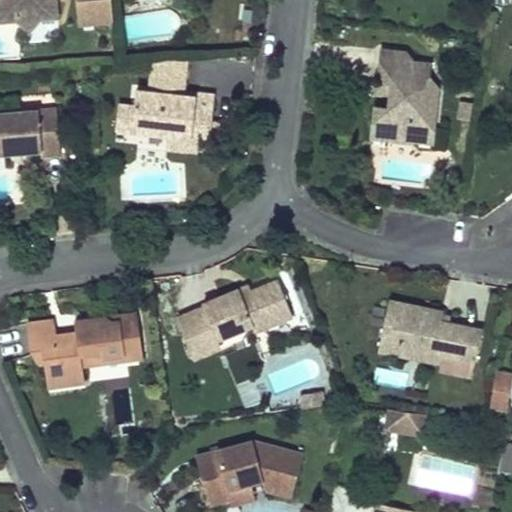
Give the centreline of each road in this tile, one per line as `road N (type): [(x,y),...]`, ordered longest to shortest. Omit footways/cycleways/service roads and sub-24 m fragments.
road 1 (residential): [(263,197),(194,237),(0,263)]
road 2 (residential): [(511,264),(377,247),(263,197)]
road 3 (residential): [(288,0),(263,197)]
road 4 (residential): [(51,511),(0,394)]
